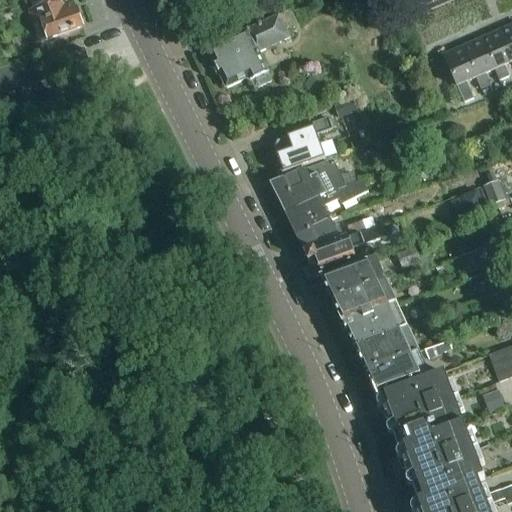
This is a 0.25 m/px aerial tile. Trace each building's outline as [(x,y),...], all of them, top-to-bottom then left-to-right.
[(37,11),(30,14),(35,28),(42,25),(48,42),(83,29),(77,12),(69,15),(68,9),(63,11),(62,6),(57,7),(56,4),(37,11)] [(192,24),(198,37),(216,29),(210,16),(192,24)] [(258,53),(289,38),(278,16),(207,51),(215,68),(213,69),(215,72),(216,71),(226,91),(246,81),(258,79),(268,74),(258,53)] [(511,28),(500,33),(511,61),(511,28)] [(511,61),(500,33),(481,42),(494,73),(495,73),(499,84),(509,80),(504,69),(511,65),(511,61)] [(481,42),(462,50),(475,81),(476,81),(481,92),(490,88),(485,77),(494,73),(481,42)] [(475,81),(462,50),(443,58),(457,89),(462,100),(472,96),(467,85),(475,81)] [(67,57),(72,69),(89,62),(85,51),(67,57)] [(13,68),(21,91),(43,83),(35,60),(13,68)] [(335,108),(339,121),(358,115),(353,102),(335,108)] [(511,117),(500,121),(504,133),(511,130),(511,117)] [(288,140),(278,144),(275,150),(278,157),(277,157),(278,159),(276,160),(282,177),(326,161),(317,137),(333,132),(328,120),(313,126),(314,130),(288,140)] [(411,168),(412,170),(415,179),(425,179),(437,174),(436,171),(444,169),(441,158),(411,168)] [(271,186),(288,221),(322,206),(323,206),(337,199),(334,194),(339,192),(334,182),(322,188),(320,183),(338,174),(335,166),(330,168),(327,162),(305,173),(305,172),(271,186)] [(364,183),(339,192),(334,194),(337,199),(340,205),(368,191),(364,183)] [(506,203),(498,183),(483,189),(491,209),(506,203)] [(462,200),(471,223),(488,217),(479,193),(462,200)] [(288,221),(297,239),(331,225),(329,220),(329,219),(323,206),(322,206),(288,221)] [(482,225),(492,246),(506,241),(495,219),(482,225)] [(348,230),(351,238),(376,229),(372,220),(348,230)] [(331,225),(297,239),(303,252),(338,237),(340,232),(336,225),(332,227),(331,225)] [(376,229),(351,238),(305,256),(309,265),(310,264),(316,280),(357,264),(352,251),(358,249),(386,239),(381,227),(376,229)] [(492,246),(503,269),(511,265),(511,254),(506,241),(492,246)] [(397,258),(402,271),(421,264),(416,251),(397,258)] [(323,283),(333,305),(386,285),(375,263),(323,283)] [(511,265),(503,269),(508,279),(511,277),(511,265)] [(333,305),(343,326),(396,307),(386,285),(333,305)] [(511,294),(502,298),(507,310),(511,307),(511,294)] [(347,335),(355,350),(407,331),(396,307),(343,326),(344,327),(343,327),(347,335)] [(355,350),(365,373),(418,354),(407,331),(355,350)] [(426,353),(429,362),(442,358),(439,349),(426,353)] [(510,381),(511,380),(511,351),(511,349),(500,354),(510,381)] [(370,384),(378,400),(430,380),(418,354),(365,373),(370,383),(370,384)] [(499,385),(510,381),(500,354),(489,358),(499,385)] [(430,380),(378,400),(375,401),(382,419),(386,418),(399,452),(395,453),(402,472),(406,470),(421,511),(489,511),(479,484),(485,481),(445,374),(430,380)] [(484,399),(489,415),(505,409),(499,393),(484,399)] [(511,488),(489,498),(493,507),(507,501),(509,507),(511,506),(511,488)]
